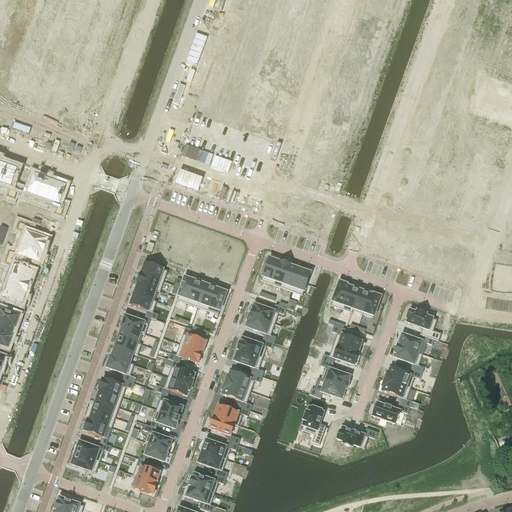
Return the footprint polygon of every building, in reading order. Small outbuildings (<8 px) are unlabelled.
[(0,0),(0,6),(6,9),(8,0),(0,0)] [(84,0),(83,6),(82,7),(89,10),(93,1),(89,0),(84,0)] [(41,4),(38,12),(56,18),(57,18),(61,8),(43,1),(42,4),(41,4)] [(76,3),(73,12),(80,14),(82,7),(83,6),(76,3)] [(108,4),(104,15),(124,22),(125,18),(126,18),(128,12),(128,11),(120,8),(119,8),(116,7),(117,7),(116,6),(116,7),(109,4),(108,4)] [(80,14),(79,16),(86,19),(89,10),(82,7),(80,14)] [(73,12),(70,21),(77,23),(79,16),(80,14),(73,12)] [(100,26),(101,27),(108,29),(108,30),(111,30),(111,31),(112,31),(120,34),(120,33),(121,33),(123,27),(122,26),(124,22),(104,15),(100,26)] [(90,22),(88,28),(99,33),(101,27),(100,26),(90,22)] [(32,30),(31,34),(49,40),(53,30),(52,29),(43,26),(42,25),(42,26),(35,23),(33,29),(32,29),(32,30)] [(73,33),(70,41),(77,44),(81,35),(73,33)] [(31,34),(28,44),(46,50),(49,40),(31,34)] [(96,38),(92,49),(113,57),(116,49),(114,49),(116,45),(96,38)] [(68,47),(67,50),(74,53),(77,44),(70,41),(68,47)] [(28,44),(24,53),(43,60),(46,50),(28,44)] [(88,60),(89,61),(108,67),(109,64),(110,64),(113,57),(92,49),(88,60)] [(24,53),(21,63),(39,69),(43,60),(24,53)] [(78,56),(76,62),(87,66),(89,61),(88,60),(78,56)] [(76,62),(73,69),(83,72),(84,72),(85,72),(87,66),(76,62)] [(19,68),(17,73),(34,80),(35,80),(36,79),(39,69),(21,63),(19,67),(19,68)] [(61,67),(58,75),(65,78),(68,69),(61,67)] [(83,72),(80,83),(100,90),(101,90),(100,90),(101,86),(102,86),(104,80),(103,80),(104,79),(97,76),(91,74),(85,72),(84,72),(83,72)] [(58,75),(55,84),(62,87),(65,78),(58,75)] [(34,80),(32,86),(38,88),(40,81),(36,79),(35,80),(34,80)] [(76,94),(77,95),(84,97),(84,98),(84,97),(87,98),(87,99),(88,99),(96,101),(97,98),(98,98),(100,90),(80,83),(76,94)] [(20,85),(18,92),(25,94),(26,91),(27,88),(20,85)] [(66,90),(63,97),(74,101),(75,101),(77,95),(76,94),(66,90)] [(10,102),(3,122),(11,124),(11,123),(14,124),(21,106),(10,102)] [(80,107),(79,110),(86,113),(88,106),(81,104),(80,107)] [(21,106),(14,124),(24,128),(31,109),(21,106)] [(31,109),(24,128),(27,129),(27,130),(35,133),(41,115),(42,113),(41,113),(31,109)] [(52,119),(46,136),(52,138),(53,138),(57,139),(64,121),(53,117),(52,119)] [(64,121),(57,139),(62,141),(62,142),(63,142),(67,143),(74,125),(64,121)] [(74,125),(67,143),(73,145),(72,145),(73,146),(73,145),(78,147),(84,128),(74,125)] [(7,165),(0,184),(0,188),(9,192),(7,197),(14,200),(18,189),(11,186),(17,169),(7,165)] [(21,190),(19,195),(36,202),(44,178),(39,176),(39,177),(33,175),(27,192),(21,190)] [(44,178),(36,202),(46,205),(54,182),(45,179),(45,178),(44,178)] [(54,182),(46,205),(56,209),(54,214),(60,216),(65,205),(59,203),(65,186),(54,182)] [(19,223),(16,230),(22,232),(18,243),(43,252),(46,244),(45,244),(46,240),(28,233),(30,227),(19,223)] [(8,251),(6,258),(18,262),(20,256),(38,263),(39,262),(42,256),(41,255),(42,252),(43,252),(18,243),(14,253),(8,251)] [(6,258),(4,264),(10,266),(6,276),(29,284),(33,273),(16,267),(18,262),(6,258)] [(264,272),(260,282),(271,286),(279,263),(268,259),(266,264),(263,272),(264,272)] [(279,263),(271,286),(281,290),(289,267),(279,263)] [(144,264),(140,275),(163,283),(167,272),(157,269),(158,267),(151,264),(150,266),(144,264)] [(289,267),(281,290),(291,293),(299,270),(289,267)] [(495,269),(492,289),(503,291),(503,289),(506,271),(495,269)] [(299,270),(291,293),(302,297),(307,282),(308,282),(308,281),(307,281),(310,274),(299,270)] [(511,271),(506,271),(503,289),(511,290),(511,271)] [(140,275),(137,285),(160,293),(163,283),(140,275)] [(6,276),(2,286),(25,294),(29,284),(6,276)] [(184,278),(176,301),(187,305),(195,282),(184,278)] [(195,282),(187,305),(197,309),(205,286),(200,284),(196,282),(195,283),(195,282)] [(339,283),(330,307),(341,311),(349,288),(346,287),(346,286),(339,283)] [(137,285),(133,295),(156,303),(154,302),(157,293),(159,294),(160,293),(137,285)] [(0,303),(2,304),(4,299),(21,305),(25,294),(2,286),(0,292),(0,303)] [(205,286),(197,309),(207,312),(215,290),(214,289),(215,289),(210,287),(210,288),(205,286)] [(349,288),(341,311),(351,314),(359,291),(349,288)] [(215,290),(207,312),(218,316),(226,293),(215,290)] [(359,291),(351,314),(352,312),(362,316),(369,295),(359,291)] [(133,295),(129,306),(139,309),(146,312),(144,318),(150,320),(156,322),(158,316),(152,314),(156,303),(133,295)] [(369,295),(362,316),(373,319),(380,298),(372,295),(372,296),(369,295)] [(0,303),(0,322),(15,327),(19,317),(0,310),(2,304),(0,303)] [(249,316),(248,317),(274,326),(278,315),(284,317),(286,310),(285,310),(278,307),(275,306),(272,312),(254,306),(252,309),(251,309),(249,316)] [(408,311),(405,320),(407,320),(406,324),(414,327),(413,327),(418,329),(419,328),(422,330),(419,336),(422,337),(433,341),(438,343),(441,335),(433,332),(436,321),(425,317),(426,315),(416,311),(415,314),(408,311)] [(124,317),(120,328),(144,336),(150,320),(144,318),(142,323),(134,320),(124,317)] [(248,322),(245,328),(264,335),(262,341),(274,345),(276,339),(270,337),(274,326),(248,317),(247,322),(248,322)] [(0,322),(0,333),(11,337),(10,336),(13,327),(15,328),(15,327),(0,322)] [(333,327),(331,333),(336,335),(332,346),(358,355),(357,355),(358,351),(359,351),(359,350),(361,344),(342,337),(344,331),(342,330),(335,327),(333,327)] [(119,333),(118,337),(118,338),(141,346),(139,345),(142,336),(144,337),(144,336),(120,328),(121,329),(120,333),(119,333)] [(185,329),(179,346),(202,354),(203,349),(204,349),(205,345),(205,344),(188,337),(191,331),(185,329)] [(0,345),(7,348),(11,337),(0,333),(0,345)] [(397,346),(397,347),(422,356),(420,355),(424,344),(431,347),(433,341),(422,337),(420,343),(401,336),(401,337),(400,337),(398,343),(399,343),(397,347),(397,346)] [(118,338),(114,348),(137,357),(141,346),(118,338)] [(239,343),(237,351),(262,360),(266,348),(272,351),(274,345),(262,341),(260,346),(241,340),(240,344),(239,343)] [(170,355),(167,361),(173,363),(179,365),(181,359),(198,365),(198,364),(202,355),(201,355),(202,354),(179,346),(175,357),(170,355)] [(323,356),(321,361),(332,365),(334,360),(354,367),(354,365),(356,366),(359,357),(357,357),(358,355),(332,346),(328,358),(323,356)] [(395,355),(393,359),(412,365),(410,371),(421,375),(423,369),(418,367),(422,356),(397,347),(394,354),(395,355)] [(110,358),(134,367),(134,366),(129,365),(132,355),(137,357),(114,348),(114,349),(112,353),(112,354),(111,358),(110,358)] [(235,355),(233,361),(234,361),(233,362),(252,369),(250,375),(261,379),(264,373),(258,371),(262,360),(237,351),(237,352),(236,355),(235,355)] [(110,358),(106,369),(115,372),(124,375),(122,381),(128,383),(134,367),(110,358)] [(321,361),(319,367),(324,369),(320,380),(346,390),(348,384),(347,384),(349,378),(330,371),(332,365),(321,361)] [(171,368),(167,379),(191,387),(192,382),(194,376),(177,370),(179,365),(173,363),(171,368)] [(499,411),(511,405),(511,399),(498,369),(489,373),(497,391),(492,394),(499,411)] [(387,373),(384,381),(410,390),(414,379),(419,381),(421,375),(410,371),(408,377),(389,370),(388,374),(387,373)] [(227,377),(224,384),(250,394),(254,382),(259,384),(261,379),(250,375),(248,380),(229,374),(228,378),(227,377)] [(158,387),(156,393),(161,395),(167,397),(169,392),(186,398),(188,392),(189,392),(191,387),(167,379),(163,389),(158,387)] [(102,380),(98,391),(122,399),(126,389),(131,391),(133,385),(128,383),(122,381),(120,387),(111,383),(102,380)] [(311,390),(308,396),(320,400),(322,394),(341,400),(342,397),(343,397),(346,390),(320,380),(320,381),(325,383),(321,393),(311,390)] [(383,389),(381,393),(400,399),(398,405),(409,409),(411,403),(406,401),(410,390),(384,381),(381,388),(383,389)] [(223,392),(221,396),(240,403),(238,408),(249,412),(251,407),(246,405),(250,394),(224,384),(221,392),(223,392)] [(99,392),(95,401),(118,410),(122,399),(98,391),(99,392)] [(161,395),(155,411),(179,420),(179,419),(181,412),(182,409),(176,407),(176,406),(170,404),(170,405),(165,403),(167,397),(161,395)] [(95,401),(92,412),(115,420),(118,410),(95,401)] [(373,415),(372,417),(379,420),(379,421),(386,423),(394,425),(399,413),(407,416),(409,409),(398,405),(396,411),(391,410),(391,409),(384,407),(376,405),(375,407),(372,415),(373,415)] [(213,418),(213,419),(238,428),(242,416),(247,418),(249,412),(238,408),(236,414),(217,407),(215,414),(214,414),(215,415),(214,418),(213,418)] [(304,422),(301,432),(314,437),(311,444),(319,446),(325,428),(319,426),(323,414),(320,413),(321,412),(312,409),(311,410),(309,409),(307,414),(306,414),(303,422),(304,422)] [(155,411),(150,428),(155,430),(157,424),(175,430),(177,425),(177,423),(178,421),(179,420),(155,411)] [(87,421),(111,430),(115,420),(92,412),(88,421),(87,421)] [(211,419),(207,428),(209,428),(209,430),(228,437),(226,442),(237,446),(240,441),(229,437),(233,426),(238,428),(213,419),(212,420),(211,419)] [(87,421),(83,432),(93,435),(102,438),(100,444),(105,446),(107,440),(103,439),(106,429),(111,430),(87,421)] [(144,426),(142,432),(148,434),(144,444),(167,452),(168,449),(169,450),(171,442),(153,435),(155,430),(150,428),(144,426)] [(339,432),(336,440),(343,443),(342,445),(351,449),(352,446),(364,450),(368,439),(374,441),(377,434),(366,430),(363,437),(354,434),(355,433),(350,431),(349,432),(342,429),(341,433),(339,432)] [(203,449),(201,453),(226,461),(230,450),(235,452),(237,446),(226,442),(224,448),(205,441),(205,442),(204,442),(202,448),(203,449)] [(76,450),(75,454),(99,463),(103,452),(109,454),(111,448),(105,446),(100,444),(98,450),(88,446),(79,443),(78,444),(75,450),(76,450)] [(140,455),(138,460),(144,463),(146,457),(164,463),(166,455),(167,452),(144,444),(144,445),(146,445),(142,455),(140,455)] [(199,457),(197,463),(198,463),(197,464),(216,471),(214,476),(225,480),(227,474),(222,473),(226,461),(201,453),(200,457),(199,457)] [(72,458),(70,464),(71,465),(71,466),(95,474),(99,463),(75,454),(73,458),(72,458)] [(138,460),(132,477),(156,485),(155,484),(156,481),(157,481),(159,476),(158,476),(159,474),(142,468),(144,463),(138,460)] [(191,479),(188,486),(214,495),(218,484),(223,486),(225,480),(214,476),(212,482),(193,475),(192,479),(191,479)] [(134,478),(131,488),(152,496),(156,485),(132,477),(134,478)] [(187,491),(185,497),(186,497),(185,498),(204,505),(202,510),(207,511),(214,511),(215,508),(210,506),(214,495),(188,486),(188,487),(189,487),(188,491),(187,491)] [(57,502),(54,510),(59,511),(81,511),(83,508),(59,499),(57,503),(57,502)]
